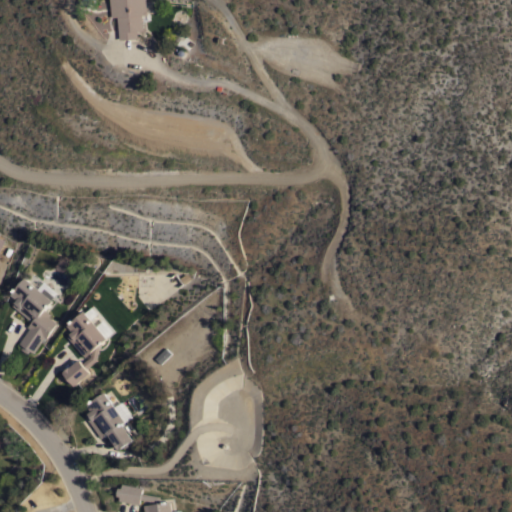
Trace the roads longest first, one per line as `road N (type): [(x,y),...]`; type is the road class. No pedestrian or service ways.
road 1 (track): [(0,160),(15,172),(56,179),(300,175),(321,161),(311,130),(246,91),(190,81),(102,44),(72,21),(69,0),(227,7),(291,118)]
road 2 (residential): [(0,387),(48,435),(83,488)]
